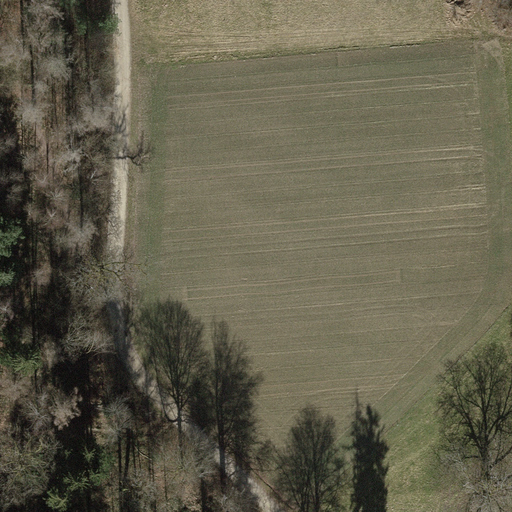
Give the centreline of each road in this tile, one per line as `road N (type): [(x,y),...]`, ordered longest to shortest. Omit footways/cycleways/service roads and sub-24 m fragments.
road 1 (track): [(125,0),(139,327),(167,384),(286,511)]
road 2 (unknown): [(0,1),(133,290)]
